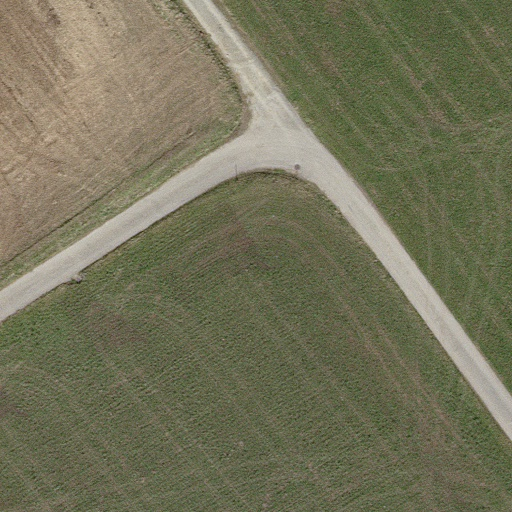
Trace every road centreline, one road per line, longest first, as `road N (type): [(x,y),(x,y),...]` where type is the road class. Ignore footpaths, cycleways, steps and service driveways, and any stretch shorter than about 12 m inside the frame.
road 1 (residential): [(281,132),(339,186),(511,416)]
road 2 (track): [(0,309),(281,132)]
road 3 (track): [(183,0),(281,132)]
